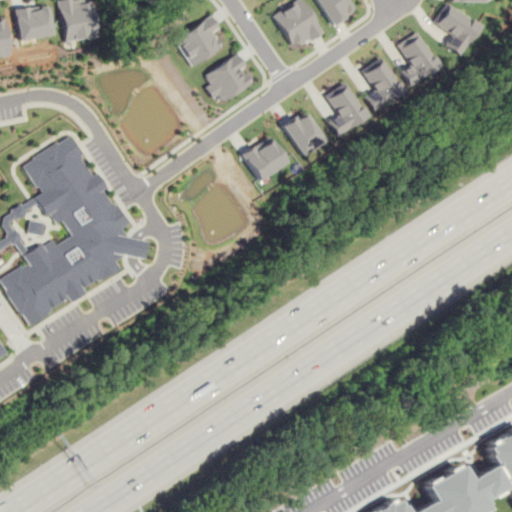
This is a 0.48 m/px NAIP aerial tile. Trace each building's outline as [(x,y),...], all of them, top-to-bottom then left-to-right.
[(60,40),(93,39),(90,0),(75,0),(58,1),(60,40)] [(298,0),(294,0),(269,15),(289,49),(317,33),(298,0)] [(449,35),(443,45),(457,54),(476,25),(442,2),(429,22),(449,35)] [(18,41),(50,34),(44,4),(12,11),(18,41)] [(172,39),(189,66),(220,46),(210,30),(215,27),(208,15),(172,39)] [(2,18),(0,18),(0,56),(9,55),(2,18)] [(406,65),(397,71),(405,85),(436,67),(415,32),(394,44),(406,65)] [(202,74),(208,84),(206,85),(216,104),(251,84),(241,67),(243,67),(236,54),(202,74)] [(360,97),(371,111),(400,90),(377,57),(358,70),(371,89),(360,97)] [(364,117),(343,83),(323,95),(335,115),(325,121),(334,136),(364,117)] [(321,140),(302,112),(280,127),(299,155),(321,140)] [(28,326),(0,282),(0,277),(25,263),(1,226),(2,217),(39,193),(21,166),(67,135),(94,173),(104,187),(100,190),(108,203),(110,202),(124,223),(118,228),(123,237),(143,240),(139,260),(121,254),(111,261),(116,268),(28,326)] [(256,180),(284,162),(266,136),(239,154),(256,180)] [(481,511),(485,510),(480,499),(503,484),(511,499),(511,425),(479,444),(492,465),(467,479),(458,463),(422,485),(431,500),(409,511),(404,511),(396,495),(368,511),(481,511)]
